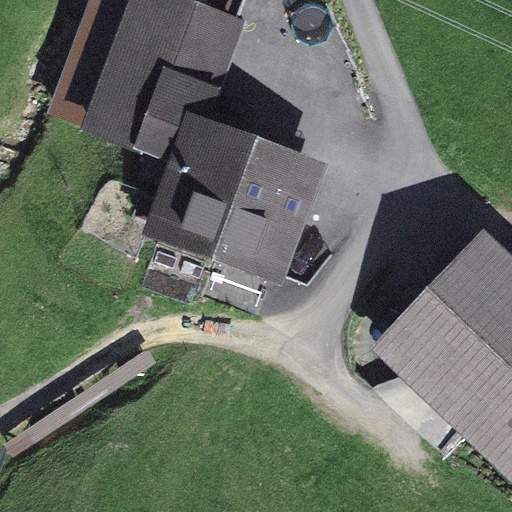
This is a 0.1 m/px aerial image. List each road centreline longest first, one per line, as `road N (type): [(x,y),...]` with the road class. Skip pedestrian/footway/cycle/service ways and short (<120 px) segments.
road 1 (unclassified): [(364,0),(420,191),(417,248),(316,354)]
road 2 (track): [(0,420),(128,348),(180,334),(316,354)]
